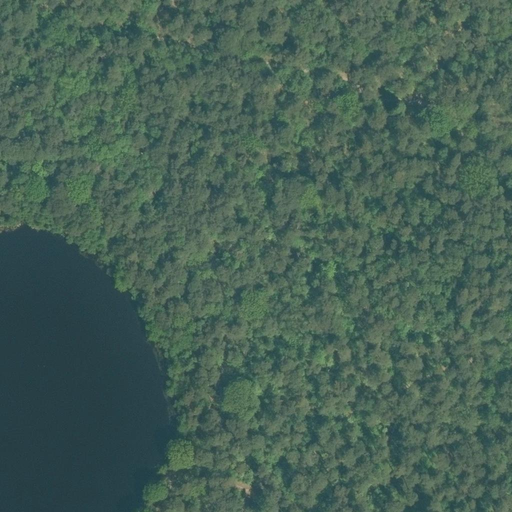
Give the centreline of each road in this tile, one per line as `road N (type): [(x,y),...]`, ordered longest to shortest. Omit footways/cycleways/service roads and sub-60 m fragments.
road 1 (track): [(368,94),(334,76),(151,40),(20,0)]
road 2 (track): [(419,105),(449,62),(488,41),(511,14)]
